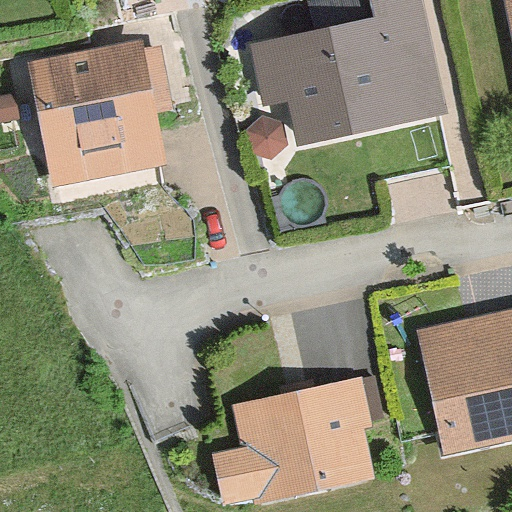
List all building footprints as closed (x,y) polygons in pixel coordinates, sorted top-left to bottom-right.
[(300,154),(451,118),(423,0),(370,0),(376,24),(252,53),(265,111),(289,106),(300,154)] [(363,0),(343,0),(337,1),(341,15),(366,9),(363,0)] [(161,43),(29,70),(55,194),(165,172),(155,122),(177,118),(161,43)] [(511,324),(427,343),(450,454),(511,441),(511,324)] [(360,385),(232,413),(242,456),(210,463),(220,511),(253,505),(254,511),(272,511),(372,490),(361,441),(372,439),(360,385)]
